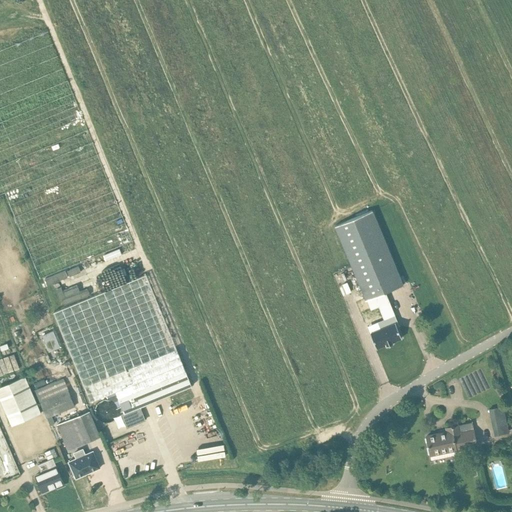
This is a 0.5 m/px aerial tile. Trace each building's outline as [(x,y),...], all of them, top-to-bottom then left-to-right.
[(0,179),(92,142),(77,105),(67,81),(0,107),(0,193),(5,192),(0,179)] [(0,179),(5,192),(50,303),(142,266),(92,142),(0,179)] [(365,301),(367,300),(371,309),(364,312),(368,322),(374,319),(375,320),(391,313),(382,293),(403,284),(372,210),(334,226),(365,301)] [(140,407),(192,386),(146,274),(54,312),(90,401),(115,391),(124,413),(122,414),(127,427),(145,420),(140,407)] [(398,322),(395,315),(377,322),(380,329),(370,333),(376,348),(386,344),(386,345),(387,346),(392,343),(392,342),(401,338),(395,323),(398,322)] [(54,333),(43,337),(49,353),(60,349),(54,333)] [(0,373),(16,369),(13,354),(0,356),(0,373)] [(23,374),(0,383),(0,405),(8,425),(39,412),(23,374)] [(35,390),(46,418),(75,406),(63,378),(35,390)] [(105,422),(107,422),(108,422),(110,421),(111,421),(112,420),(113,419),(115,418),(115,417),(116,416),(117,415),(117,413),(117,412),(118,411),(118,410),(117,409),(117,407),(117,406),(116,405),(115,404),(114,403),(113,402),(112,401),(111,400),(109,400),(108,399),(106,399),(104,399),(103,400),(102,400),(101,401),(100,401),(99,402),(97,403),(97,404),(96,405),(96,407),(95,407),(95,408),(95,409),(95,410),(95,412),(95,413),(95,414),(96,415),(96,416),(97,418),(99,419),(99,420),(101,421),(103,421),(104,422),(105,422)] [(504,406),(488,409),(494,436),(509,433),(504,406)] [(57,424),(68,450),(101,436),(90,410),(57,424)] [(426,435),(430,455),(455,450),(455,451),(476,446),(471,422),(445,428),(446,431),(426,435)] [(0,482),(21,474),(0,425),(0,482)] [(100,467),(93,451),(85,454),(82,449),(74,453),(76,458),(69,462),(76,478),(100,467)] [(35,475),(43,492),(64,483),(53,458),(38,464),(41,472),(35,475)]
